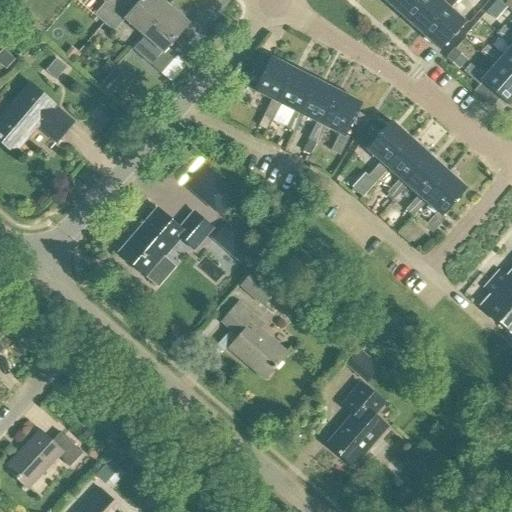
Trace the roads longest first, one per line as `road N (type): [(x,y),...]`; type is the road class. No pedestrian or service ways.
road 1 (residential): [(179,107),(331,182),(424,265),(506,177),(504,161)]
road 2 (unclassified): [(314,511),(95,318)]
road 3 (residential): [(504,161),(410,88),(274,2)]
road 4 (unclassified): [(38,265),(179,107)]
road 5 (residential): [(0,427),(95,318)]
road 6 (unclassified): [(179,107),(274,2)]
